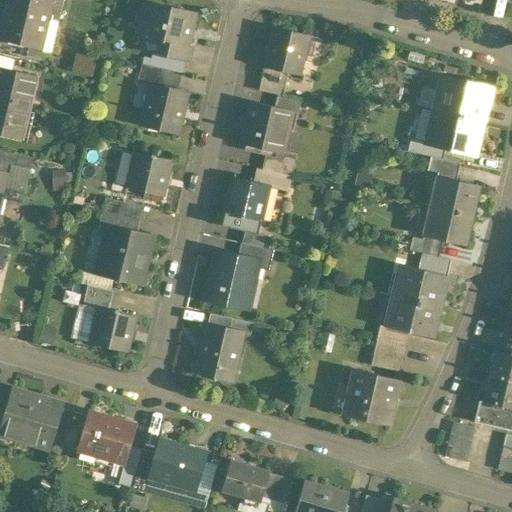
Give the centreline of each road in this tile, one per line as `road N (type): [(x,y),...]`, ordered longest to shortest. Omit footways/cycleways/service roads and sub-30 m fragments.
road 1 (residential): [(150,390),(241,0)]
road 2 (residential): [(407,471),(482,294),(511,183)]
road 3 (residential): [(150,390),(407,471)]
road 4 (residential): [(296,0),(511,57)]
road 5 (residential): [(0,345),(150,390)]
